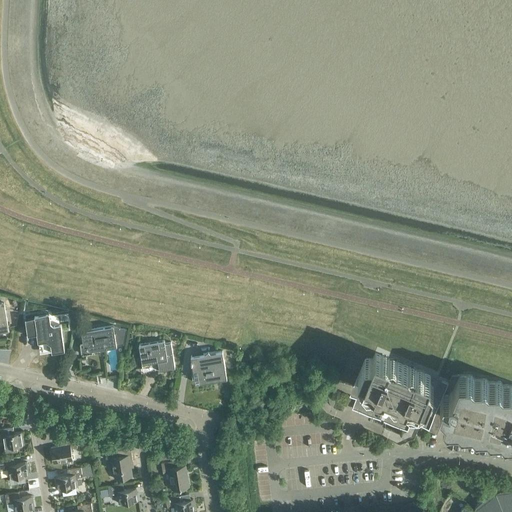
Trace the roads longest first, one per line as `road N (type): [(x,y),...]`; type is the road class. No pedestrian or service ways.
road 1 (residential): [(216,511),(202,417),(23,375)]
road 2 (residential): [(275,496),(272,465),(388,456),(511,468)]
road 3 (residential): [(48,511),(23,375)]
